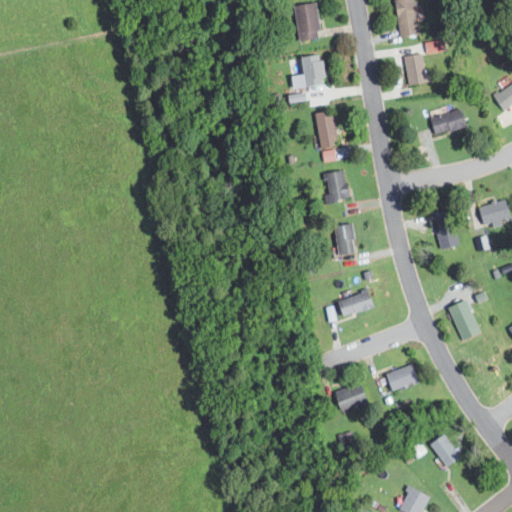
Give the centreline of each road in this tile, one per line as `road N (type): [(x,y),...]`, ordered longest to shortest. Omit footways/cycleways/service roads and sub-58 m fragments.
road 1 (residential): [(511,458),(424,322),(393,214),(356,0)]
road 2 (residential): [(387,182),(459,172),(511,152)]
